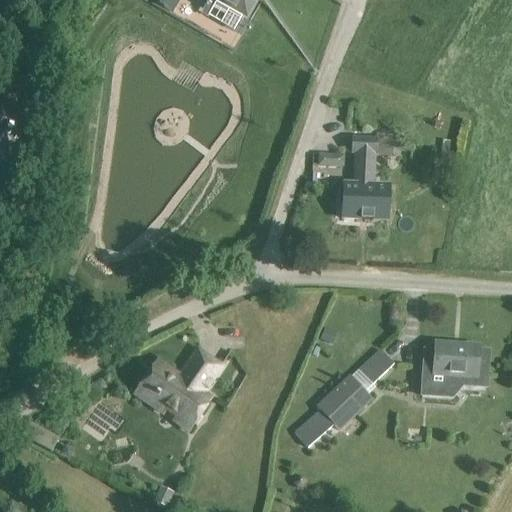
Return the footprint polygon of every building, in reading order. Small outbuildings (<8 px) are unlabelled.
[(211,0),(213,1),(206,13),(243,35),(261,3),(261,2),(250,21),(246,19),(257,0),(211,0)] [(342,219),(373,221),(376,156),(391,157),(392,135),(376,134),(376,138),(353,137),(353,138),(352,154),(358,155),(357,186),(343,185),(342,219)] [(343,165),(344,154),(319,153),(318,164),(343,165)] [(336,335),(325,330),(320,341),(331,346),(336,335)] [(425,352),(423,386),(463,388),(466,385),(486,386),(489,352),(479,351),(480,347),(435,344),(435,352),(425,352)] [(157,362),(135,395),(190,432),(212,400),(202,394),(221,366),(198,351),(180,377),(157,362)] [(394,366),(380,351),(358,371),(372,386),(394,366)] [(371,399),(352,378),(319,408),(322,411),(295,434),(308,449),(316,441),(321,446),(371,399)] [(299,477),(295,480),(295,484),(298,488),(302,488),(306,485),(306,481),(303,477),(299,477)] [(175,493),(164,488),(162,487),(153,506),(161,510),(163,506),(167,508),(175,493)]
